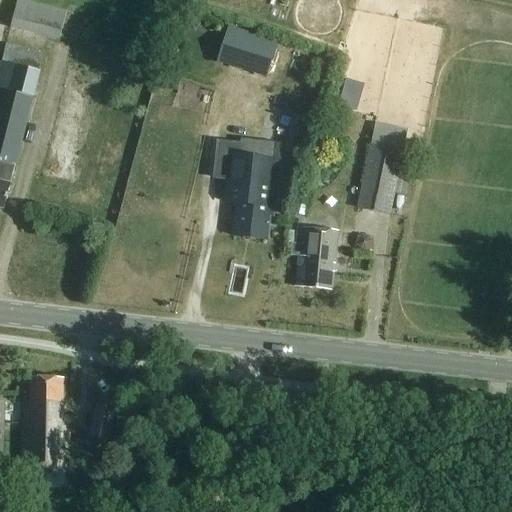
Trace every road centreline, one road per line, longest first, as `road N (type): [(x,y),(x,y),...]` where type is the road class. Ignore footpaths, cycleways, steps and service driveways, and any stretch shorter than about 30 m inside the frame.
road 1 (secondary): [(511,371),(0,312)]
road 2 (track): [(249,380),(219,511)]
